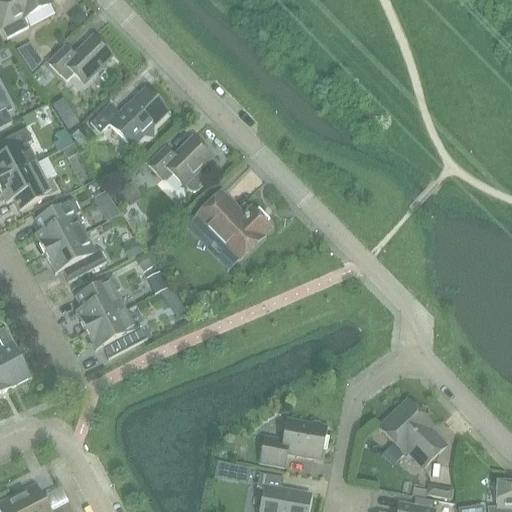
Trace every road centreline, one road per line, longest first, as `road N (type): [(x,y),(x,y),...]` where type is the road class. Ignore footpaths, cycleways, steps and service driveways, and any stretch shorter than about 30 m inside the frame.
road 1 (unclassified): [(416,349),(416,317),(107,0)]
road 2 (residential): [(342,511),(334,494),(353,395),(416,349)]
road 3 (unclassified): [(70,378),(0,251)]
road 4 (unclassified): [(511,456),(416,349)]
